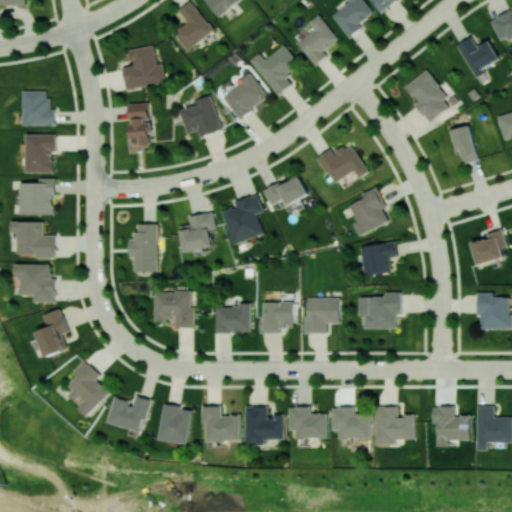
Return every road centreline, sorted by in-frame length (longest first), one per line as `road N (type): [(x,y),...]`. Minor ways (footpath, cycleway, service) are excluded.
road 1 (residential): [(95,188),(173,183),(261,152),(458,0)]
road 2 (residential): [(137,351),(187,369),(511,369)]
road 3 (residential): [(76,29),(95,116),(97,289),(111,323),(137,351)]
road 4 (residential): [(355,83),(407,157),(430,213),(443,282),(443,369)]
road 5 (residential): [(0,46),(76,29),(131,0)]
